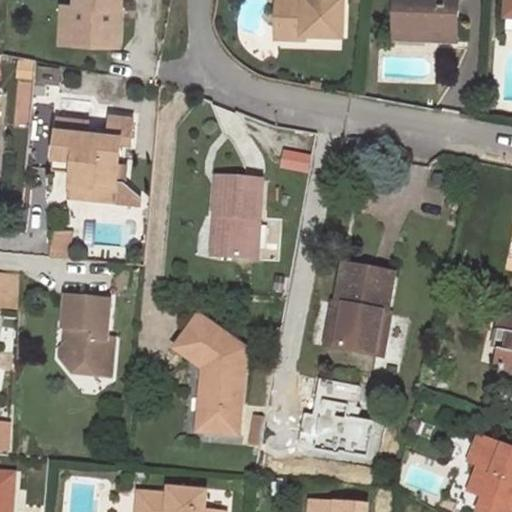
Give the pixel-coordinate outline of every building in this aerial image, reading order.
[(76,0),(76,5),(75,41),(113,43),(114,7),(123,7),(122,0),(76,0)] [(342,29),(343,0),(280,0),(279,22),(304,24),(304,27),(342,29)] [(398,0),(397,26),(428,28),(428,39),(455,40),(457,0),(398,0)] [(64,5),(63,41),(75,41),(76,5),(64,5)] [(114,7),(113,43),(121,43),(123,7),(114,7)] [(279,32),(303,33),(304,27),(304,24),(279,22),(279,32)] [(110,133),(88,131),(88,121),(61,119),(61,108),(49,107),(47,124),(60,126),(57,156),(76,157),(74,170),(73,183),(95,185),(95,179),(118,180),(122,141),(131,141),(134,117),(112,115),(110,133)] [(74,170),(76,157),(57,156),(56,168),(74,170)] [(118,180),(95,179),(95,185),(73,183),(72,196),(142,203),(142,194),(126,181),(118,180)] [(228,179),(225,219),(232,219),(229,258),(266,261),(271,183),(228,179)] [(225,219),(222,258),(229,258),(232,219),(225,219)] [(398,314),(406,275),(353,264),(345,308),(352,309),(349,324),(342,323),(336,350),(384,359),(394,313),(398,314)] [(0,312),(19,314),(21,278),(0,276),(0,312)] [(107,343),(110,305),(69,301),(63,362),(76,377),(88,367),(99,379),(111,380),(114,343),(107,343)] [(345,308),(342,323),(349,324),(352,309),(345,308)] [(393,361),(403,315),(398,314),(394,313),(384,359),(393,361)] [(511,315),(506,314),(498,350),(501,351),(498,366),(505,367),(501,383),(511,385),(511,315)] [(251,349),(205,318),(182,350),(209,371),(208,387),(213,387),(212,400),(206,400),(203,432),(242,436),(251,349)] [(10,430),(0,429),(0,454),(9,455),(10,430)] [(477,478),(491,483),(480,510),(483,511),(511,511),(511,449),(482,437),(473,461),(482,465),(477,478)] [(480,510),(491,483),(477,478),(466,505),(480,510)] [(12,511),(15,481),(0,480),(0,511),(12,511)] [(205,511),(206,499),(171,496),(170,502),(139,498),(138,511),(205,511)] [(371,511),(372,508),(317,501),(315,511),(371,511)]
